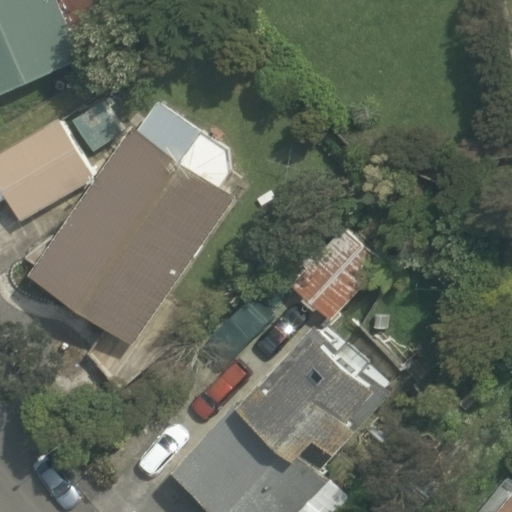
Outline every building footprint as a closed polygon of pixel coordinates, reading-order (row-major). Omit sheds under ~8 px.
[(0,0),(0,92),(93,53),(69,0),(0,0)] [(243,185),(136,114),(32,269),(139,340),(243,185)] [(62,125),(0,158),(0,186),(17,219),(91,180),(62,125)] [(211,511),(304,511),(406,395),(415,384),(336,315),(391,256),(355,224),(295,289),(319,310),(172,478),(211,511)] [(511,511),(511,485),(489,511),(511,511)]
